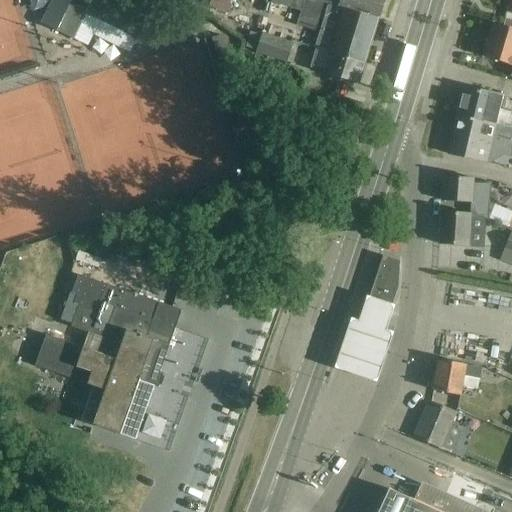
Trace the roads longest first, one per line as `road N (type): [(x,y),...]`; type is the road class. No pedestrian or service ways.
road 1 (unclassified): [(279,467),(368,428),(400,353),(416,238),(409,156),(392,130)]
road 2 (secondary): [(279,467),(392,130)]
road 3 (secondary): [(392,130),(431,0)]
